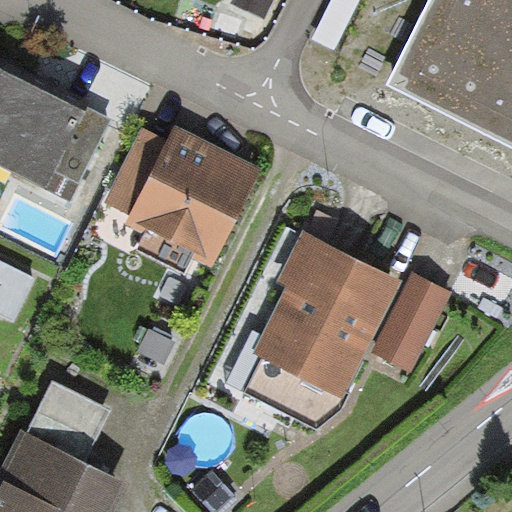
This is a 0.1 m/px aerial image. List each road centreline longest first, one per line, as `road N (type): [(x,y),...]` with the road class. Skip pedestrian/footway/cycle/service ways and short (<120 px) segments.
road 1 (residential): [(257,104),(511,229)]
road 2 (residential): [(50,0),(257,104)]
road 3 (tertiary): [(511,398),(374,511)]
